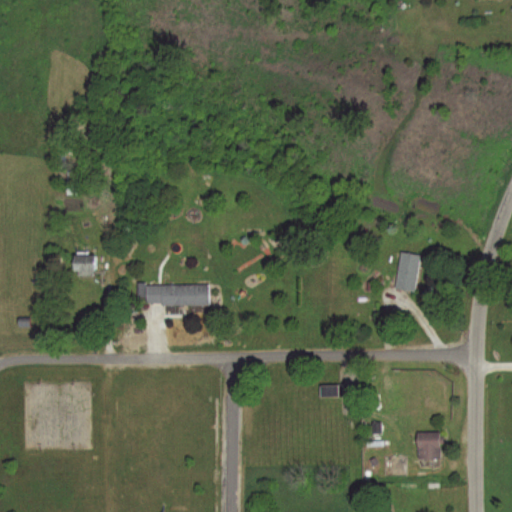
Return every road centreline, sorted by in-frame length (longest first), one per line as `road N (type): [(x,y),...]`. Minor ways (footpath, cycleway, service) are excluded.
road 1 (residential): [(0,366),(16,359),(481,353)]
road 2 (tertiary): [(479,511),(480,267),(511,180)]
road 3 (residential): [(233,511),(235,358)]
